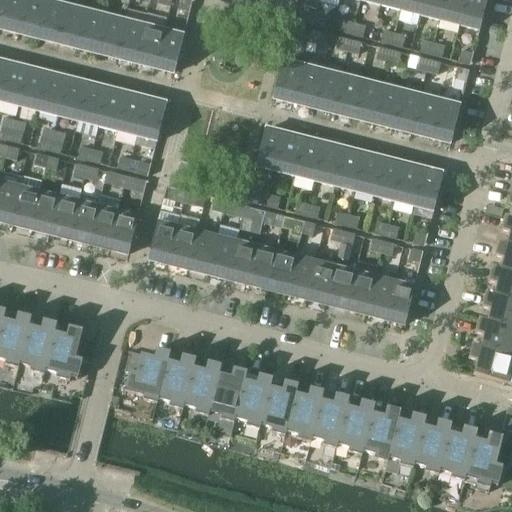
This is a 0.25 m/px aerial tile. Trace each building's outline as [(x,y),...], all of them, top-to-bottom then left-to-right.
[(24,0),(3,0),(0,14),(0,30),(16,34),(24,0)] [(45,2),(39,0),(24,0),(16,34),(36,39),(45,2)] [(170,8),(172,0),(160,0),(159,5),(170,8)] [(190,13),(193,2),(184,0),(180,0),(178,10),(190,13)] [(245,9),(247,0),(234,0),(233,6),(245,9)] [(403,0),(382,0),(381,7),(400,12),(403,0)] [(401,12),(399,21),(417,26),(419,16),(420,17),(424,0),(403,0),(400,12),(401,12)] [(445,0),(424,0),(420,17),(440,22),(445,0)] [(466,0),(445,0),(440,22),(460,27),(466,0)] [(487,0),(466,0),(460,27),(479,32),(487,0)] [(36,39),(56,44),(65,7),(45,2),(36,39)] [(262,14),(273,16),(276,4),(265,2),(262,14)] [(287,7),(276,4),(273,16),(284,19),(287,7)] [(85,12),(65,7),(56,44),(76,49),(85,12)] [(105,17),(85,12),(76,49),(95,54),(105,17)] [(302,24),(312,26),(315,15),(304,12),(302,24)] [(326,18),(315,15),(312,26),(323,29),(326,18)] [(125,22),(105,17),(95,54),(115,59),(125,22)] [(144,27),(125,22),(115,59),(135,64),(144,27)] [(341,33),(352,36),(355,25),(344,22),(341,33)] [(366,28),(355,25),(352,36),(363,39),(366,28)] [(164,32),(144,27),(135,64),(155,69),(164,32)] [(300,41),(303,30),(291,27),(288,38),(300,41)] [(184,37),(164,32),(155,69),(174,74),(184,37)] [(319,46),(322,35),(311,32),(308,43),(319,46)] [(381,44),(392,46),(394,35),(383,32),(381,44)] [(405,38),(394,35),(392,46),(402,49),(405,38)] [(337,50),(348,53),(350,42),(339,39),(337,50)] [(361,45),(350,42),(348,53),(358,56),(361,45)] [(420,54),(431,56),(434,45),(423,42),(420,54)] [(445,48),(434,45),(431,56),(442,59),(445,48)] [(376,60),(387,63),(390,52),(379,49),(376,60)] [(401,55),(390,52),(387,63),(398,66),(401,55)] [(471,66),(473,55),(461,52),(459,63),(471,66)] [(416,70),(427,73),(429,62),(419,59),(416,70)] [(273,99),(293,104),(302,67),(282,62),(273,99)] [(440,65),(429,62),(427,73),(438,76),(440,65)] [(0,98),(8,65),(0,63),(0,98)] [(28,70),(8,65),(0,98),(0,103),(19,108),(28,70)] [(322,72),(302,67),(293,104),(312,109),(322,72)] [(466,83),(469,72),(457,69),(454,80),(466,83)] [(48,75),(28,70),(19,108),(38,113),(48,75)] [(312,109),(332,114),(342,77),(322,72),(312,109)] [(38,113),(58,118),(68,80),(48,75),(38,113)] [(332,114),(352,119),(362,82),(342,77),(332,114)] [(87,85),(68,80),(58,118),(78,123),(87,85)] [(352,119),(372,124),(381,87),(362,82),(352,119)] [(107,90),(87,85),(78,123),(98,128),(107,90)] [(401,92),(381,87),(372,124),(391,129),(401,92)] [(127,95),(107,90),(98,128),(117,133),(127,95)] [(391,129),(411,134),(421,97),(401,92),(391,129)] [(147,100),(127,95),(117,133),(137,138),(147,100)] [(411,134),(431,139),(441,102),(421,97),(411,134)] [(166,105),(147,100),(137,138),(157,143),(166,105)] [(460,107),(441,102),(431,139),(451,144),(460,107)] [(0,135),(0,140),(10,143),(12,132),(13,132),(16,122),(4,119),(1,129),(2,129),(0,135)] [(255,168),(275,173),(285,135),(265,130),(255,168)] [(13,132),(12,132),(10,143),(21,146),(23,134),(13,132)] [(305,140),(285,135),(275,173),(295,178),(305,140)] [(41,139),(38,150),(49,153),(52,142),(41,139)] [(295,178),(315,183),(324,145),(305,140),(295,178)] [(52,142),(49,153),(60,156),(63,144),(52,142)] [(315,183),(335,188),(344,150),(324,145),(315,183)] [(0,158),(5,160),(8,148),(0,146),(0,158)] [(19,151),(8,148),(5,160),(16,162),(19,151)] [(78,160),(89,163),(92,152),(81,149),(78,160)] [(335,188),(354,193),(364,155),(344,150),(335,188)] [(103,154),(92,152),(89,163),(100,166),(103,154)] [(354,193),(374,198),(384,160),(364,155),(354,193)] [(34,167),(45,170),(48,159),(37,156),(34,167)] [(59,161),(48,159),(45,170),(56,172),(59,161)] [(129,173),(131,162),(120,159),(117,170),(129,173)] [(403,165),(384,160),(374,198),(394,203),(403,165)] [(190,170),(191,167),(188,166),(188,165),(179,162),(178,166),(179,166),(177,175),(185,177),(185,178),(189,179),(191,171),(190,170)] [(148,178),(151,167),(139,164),(136,175),(148,178)] [(394,203),(414,208),(423,170),(403,165),(394,203)] [(74,177),(84,180),(87,169),(76,166),(74,177)] [(98,171),(87,169),(84,180),(95,182),(98,171)] [(443,175),(423,170),(414,208),(433,213),(443,175)] [(0,223),(10,226),(21,179),(1,174),(0,179),(0,223)] [(124,190),(127,179),(116,176),(113,187),(124,190)] [(21,179),(10,226),(29,231),(39,193),(41,183),(22,178),(21,179)] [(144,195),(147,184),(135,181),(132,192),(144,195)] [(175,203),(178,191),(166,188),(163,200),(161,210),(173,213),(175,203)] [(259,206),(261,195),(249,192),(247,203),(259,206)] [(29,231),(49,236),(59,198),(39,193),(29,231)] [(194,207),(197,195),(186,193),(183,205),(194,207)] [(79,203),(69,241),(89,246),(98,208),(100,200),(81,195),(79,203)] [(277,211),(280,199),(269,197),(266,208),(277,211)] [(79,203),(59,198),(49,236),(69,241),(79,203)] [(212,212),(222,215),(225,203),(215,200),(212,212)] [(237,205),(225,203),(222,215),(234,217),(237,205)] [(295,215),(306,218),(309,207),(298,204),(295,215)] [(320,209),(309,207),(306,218),(317,221),(320,209)] [(118,213),(98,208),(89,246),(109,251),(118,213)] [(138,218),(118,213),(109,251),(128,256),(138,218)] [(157,223),(148,261),(167,266),(177,228),(180,218),(160,213),(157,223)] [(276,216),(265,213),(262,225),(273,227),(276,216)] [(334,225),(345,228),(348,217),(337,214),(334,225)] [(359,219),(348,217),(345,228),(356,231),(359,219)] [(509,235),(506,247),(511,249),(511,220),(504,219),(500,233),(509,235)] [(291,232),(302,235),(304,223),(293,221),(291,232)] [(315,226),(304,223),(302,235),(313,237),(315,226)] [(374,235),(385,238),(388,227),(377,224),(374,235)] [(399,229),(388,227),(385,238),(396,241),(399,229)] [(197,233),(177,228),(167,266),(187,271),(197,233)] [(330,242),(341,245),(344,234),(333,231),(330,242)] [(216,238),(197,233),(187,271),(207,276),(216,238)] [(344,234),(341,245),(352,247),(355,236),(344,234)] [(425,248),(427,237),(415,234),(413,245),(425,248)] [(207,276),(227,281),(236,243),(216,238),(207,276)] [(370,252),(381,255),(384,244),(373,241),(370,252)] [(256,248),(236,243),(227,281),(246,286),(256,248)] [(394,246),(384,244),(381,255),(392,257),(394,246)] [(511,249),(506,247),(497,244),(494,258),(502,260),(499,272),(499,273),(511,276),(511,249)] [(276,253),(256,248),(246,286),(266,291),(276,253)] [(420,265),(423,253),(411,251),(408,262),(420,265)] [(296,258),(276,253),(266,291),(286,296),(296,258)] [(315,263),(296,258),(286,296),(306,301),(315,263)] [(335,268),(315,263),(306,301),(326,306),(335,268)] [(357,263),(355,273),(345,311),(365,316),(375,278),(377,268),(357,263)] [(355,273),(335,268),(326,306),(345,311),(355,273)] [(496,286),(493,298),(493,299),(511,303),(511,276),(499,273),(499,272),(491,270),(487,284),(496,286)] [(395,283),(375,278),(365,316),(385,321),(395,283)] [(414,288),(395,283),(385,321),(405,326),(414,288)] [(489,311),(486,323),(486,324),(511,330),(511,303),(493,299),(493,298),(484,296),(481,309),(489,311)] [(18,370),(19,366),(18,366),(28,328),(29,328),(31,320),(17,316),(15,325),(3,322),(2,322),(0,330),(0,361),(5,362),(4,366),(18,370)] [(483,337),(480,349),(480,350),(511,358),(511,330),(486,324),(486,323),(478,321),(474,335),(483,337)] [(41,331),(29,328),(28,328),(18,366),(19,366),(31,369),(30,373),(44,376),(45,372),(44,372),(53,335),(54,335),(56,326),(43,323),(41,331)] [(66,338),(54,335),(53,335),(44,372),(45,372),(57,375),(56,379),(69,383),(70,379),(77,381),(82,363),(91,365),(96,344),(80,340),(82,333),(68,329),(66,338)] [(511,358),(480,350),(480,349),(471,347),(468,361),(476,363),(473,376),(511,386),(511,358)] [(157,405),(158,401),(157,401),(167,363),(168,363),(170,355),(156,352),(154,360),(130,354),(129,354),(125,373),(128,374),(124,392),(144,397),(143,401),(154,404),(157,405)] [(183,411),(184,407),(183,407),(192,370),(193,370),(195,362),(181,358),(179,366),(168,363),(167,363),(157,401),(158,401),(170,404),(169,408),(183,411)] [(218,376),(219,376),(221,368),(207,365),(205,373),(193,370),(192,370),(183,407),(184,407),(195,410),(195,414),(208,418),(209,414),(208,414),(218,376)] [(234,424),(235,420),(234,420),(243,383),(244,383),(246,374),(233,371),(231,379),(219,376),(218,376),(208,414),(209,414),(221,417),(220,421),(234,424)] [(259,431),(260,427),(259,427),(269,389),(270,389),(272,381),(258,378),(256,386),(244,383),(243,383),(234,420),(235,420),(247,423),(246,427),(259,431)] [(269,389),(259,427),(260,427),(272,430),(271,434),(285,437),(286,433),(285,433),(295,396),(298,387),(299,382),(285,378),(284,384),(282,392),(270,389),(269,389)] [(307,399),(295,396),(285,433),(286,433),(298,436),(297,440),(310,444),(311,440),(320,402),(321,402),(323,394),(309,390),(307,399)] [(333,405),(321,402),(320,402),(311,440),(323,443),(322,447),(336,450),(337,446),(336,446),(346,409),(347,409),(349,400),(335,397),(333,405)] [(362,457),(363,453),(362,453),(371,415),(372,415),(374,407),(361,403),(358,412),(347,409),(346,409),(336,446),(337,446),(349,449),(348,453),(362,457)] [(511,408),(508,408),(502,431),(511,433),(511,408)] [(387,463),(388,459),(387,459),(397,422),(398,422),(400,413),(386,410),(384,418),(372,415),(371,415),(362,453),(363,453),(375,456),(374,460),(387,463)] [(413,470),(414,466),(413,466),(422,428),(423,428),(425,420),(412,416),(410,425),(398,422),(397,422),(387,459),(388,459),(400,462),(399,466),(413,470)] [(435,431),(423,428),(422,428),(413,466),(414,466),(426,469),(425,473),(438,476),(439,472),(448,434),(449,435),(451,426),(437,423),(435,431)] [(461,438),(449,435),(448,434),(439,472),(451,475),(450,479),(462,482),(462,484),(463,484),(474,441),(477,433),(463,429),(461,438)] [(486,444),(474,441),(463,484),(464,484),(476,487),(475,490),(488,494),(491,485),(497,487),(502,468),(495,466),(502,439),(488,436),(486,444)]
